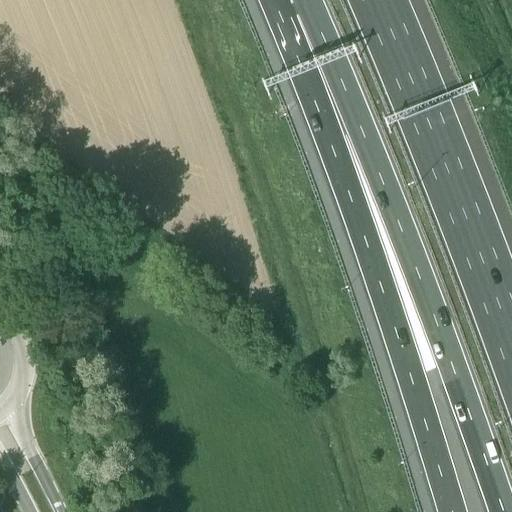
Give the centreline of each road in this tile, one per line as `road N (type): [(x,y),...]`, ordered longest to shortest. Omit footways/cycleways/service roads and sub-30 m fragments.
road 1 (motorway): [(302,8),(394,212),(503,511)]
road 2 (motorway): [(302,8),(388,325),(449,511)]
road 3 (motorway): [(511,352),(373,0)]
road 4 (secondary): [(58,511),(22,439),(12,398)]
